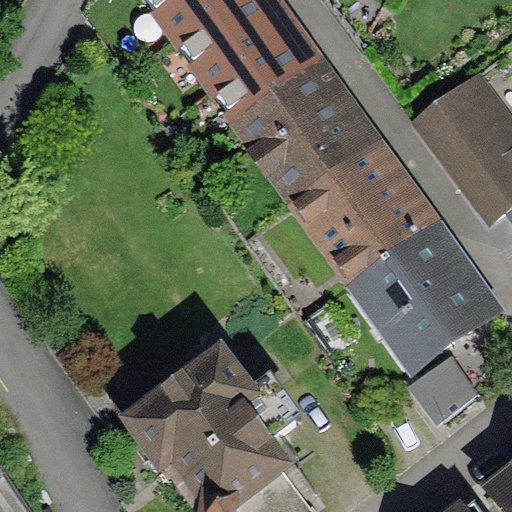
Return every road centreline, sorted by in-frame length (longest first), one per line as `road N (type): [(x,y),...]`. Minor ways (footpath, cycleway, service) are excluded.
road 1 (residential): [(91,511),(50,413),(0,329)]
road 2 (residential): [(511,413),(380,511)]
